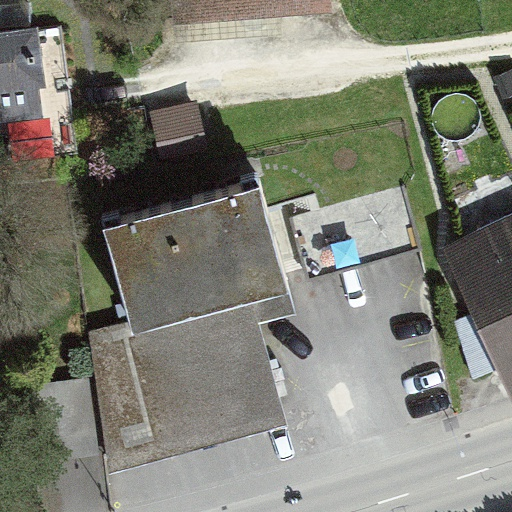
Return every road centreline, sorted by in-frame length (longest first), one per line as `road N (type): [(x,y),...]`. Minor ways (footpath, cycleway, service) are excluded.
road 1 (residential): [(190,83),(511,53)]
road 2 (primary): [(374,511),(511,466)]
